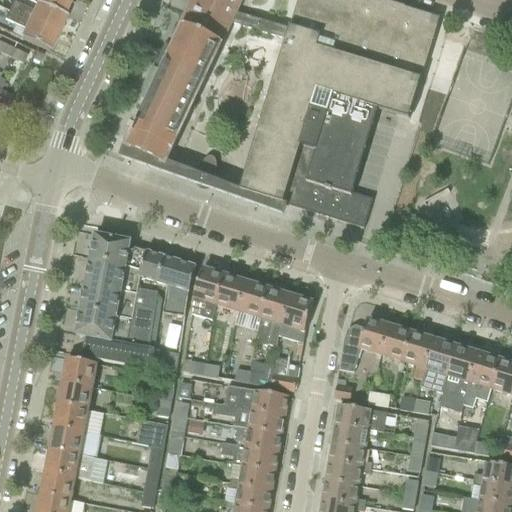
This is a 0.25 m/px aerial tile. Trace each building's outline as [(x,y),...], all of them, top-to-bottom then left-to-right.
[(36,0),(34,4),(37,5),(62,17),(62,16),(69,0),(36,0)] [(434,20),(435,19),(400,8),(401,7),(376,0),(298,0),(290,30),(236,14),(243,0),(192,0),(161,68),(164,70),(135,132),(134,132),(132,136),(133,137),(127,149),(165,167),(173,151),(172,151),(231,25),(240,28),(286,42),(240,193),(363,231),(372,201),(352,195),(353,192),(352,192),(357,176),(358,177),(358,175),(357,175),(362,160),(363,161),(363,160),(362,159),(367,144),(368,145),(368,143),(367,143),(371,129),(372,129),(373,127),(372,127),(376,112),(377,113),(378,111),(409,121),(428,61),(440,21),(434,20)] [(12,4),(8,12),(57,35),(65,18),(62,16),(62,17),(37,5),(33,14),(12,4)] [(57,35),(8,12),(4,21),(25,31),(21,40),(48,53),(57,35)] [(0,54),(10,59),(13,51),(0,44),(0,54)] [(13,51),(10,59),(23,65),(26,58),(13,51)] [(32,61),(39,64),(42,57),(35,54),(32,61)] [(0,81),(0,125),(12,101),(0,95),(0,89),(3,83),(0,81)] [(448,189),(424,202),(440,231),(464,218),(448,189)] [(94,237),(90,260),(140,270),(145,254),(129,249),(130,244),(114,241),(116,233),(98,230),(96,238),(94,237)] [(196,269),(145,254),(140,270),(137,279),(139,280),(167,288),(162,316),(183,319),(188,296),(196,269)] [(90,260),(85,286),(136,296),(139,280),(137,279),(140,270),(90,260)] [(193,300),(191,316),(211,322),(216,307),(224,278),(202,271),(196,290),(193,300)] [(216,307),(237,313),(246,285),(224,278),(216,307)] [(237,313),(259,320),(268,292),(246,285),(237,313)] [(85,286),(80,311),(152,325),(156,300),(136,296),(85,286)] [(268,292),(259,320),(257,329),(254,342),(277,349),(278,338),(290,299),(268,292)] [(313,306),(290,299),(278,338),(303,346),(305,335),(313,306)] [(152,325),(80,311),(75,337),(85,339),(81,359),(150,372),(150,370),(154,352),(154,351),(148,350),(152,325)] [(360,351),(380,358),(389,329),(367,322),(364,331),(355,329),(347,333),(344,343),(339,373),(353,376),(360,351)] [(380,358),(402,364),(411,335),(389,329),(380,358)] [(402,364),(425,371),(433,342),(411,335),(402,364)] [(441,395),(447,378),(455,349),(433,342),(425,371),(419,389),(441,395)] [(442,396),(439,409),(461,415),(462,408),(464,398),(465,396),(469,384),(477,356),(455,349),(447,378),(441,395),(442,396)] [(154,352),(150,370),(175,375),(179,357),(154,352)] [(464,398),(462,408),(463,408),(465,408),(473,411),(475,401),(476,401),(486,405),(488,399),(491,391),(499,362),(477,356),(469,384),(465,396),(464,398)] [(67,362),(63,384),(92,390),(96,367),(67,362)] [(491,391),(511,397),(511,366),(499,362),(491,391)] [(190,364),(188,375),(202,378),(204,366),(190,364)] [(204,366),(202,378),(217,380),(219,369),(204,366)] [(271,390),(294,394),(299,370),(275,366),(271,390)] [(236,372),(234,383),(247,385),(249,374),(236,372)] [(249,374),(247,385),(264,388),(266,377),(249,374)] [(63,384),(58,407),(87,412),(92,390),(63,384)] [(180,385),(178,400),(179,400),(180,400),(188,402),(191,387),(183,386),(181,385),(180,385)] [(162,388),(159,403),(169,405),(172,390),(162,388)] [(228,388),(224,408),(284,418),(288,399),(228,388)] [(336,389),(334,401),(350,404),(352,392),(336,389)] [(370,395),(368,406),(386,410),(388,398),(370,395)] [(400,400),(398,412),(412,414),(414,403),(400,400)] [(169,405),(159,403),(156,418),(166,419),(169,405)] [(414,403),(412,414),(426,417),(428,405),(414,403)] [(177,405),(174,419),(175,419),(186,421),(189,408),(177,405)] [(58,407),(54,429),(83,435),(87,412),(58,407)] [(233,429),(249,431),(281,437),(284,418),(224,408),(217,407),(215,416),(234,419),(233,429)] [(339,408),(335,427),(374,433),(376,434),(378,434),(383,435),(384,430),(387,416),(339,408)] [(172,432),(172,433),(184,435),(186,421),(175,419),(174,419),(172,432)] [(151,447),(150,448),(161,450),(165,428),(139,423),(136,444),(151,447)] [(189,423),(187,435),(187,436),(200,438),(202,426),(191,424),(190,423),(189,423)] [(416,426),(413,441),(424,443),(427,427),(416,426)] [(335,427),(332,446),(364,451),(366,441),(375,442),(376,439),(376,434),(374,433),(335,427)] [(54,429),(49,452),(79,458),(83,435),(54,429)] [(238,429),(235,443),(238,443),(237,449),(278,456),(281,437),(249,431),(238,429)] [(432,436),(430,448),(453,453),(456,440),(432,436)] [(497,460),(511,463),(511,440),(501,439),(497,460)] [(413,441),(410,459),(421,461),(424,443),(413,441)] [(170,442),(168,456),(169,457),(180,459),(182,444),(173,442),(171,442),(170,442)] [(461,442),(459,453),(473,456),(473,453),(474,449),(475,445),(461,442)] [(473,453),(473,456),(486,458),(487,455),(487,452),(488,447),(475,445),(474,449),(473,453)] [(235,460),(233,467),(274,475),(278,456),(237,449),(222,446),(220,457),(235,460)] [(332,446),(329,465),(370,472),(371,467),(362,465),(364,451),(332,446)] [(161,450),(150,448),(146,471),(157,473),(161,450)] [(49,452),(45,475),(74,480),(90,483),(103,486),(107,463),(94,461),(79,458),(49,452)] [(165,470),(165,471),(177,473),(177,472),(177,471),(180,459),(169,457),(168,456),(166,468),(165,470)] [(421,461),(410,459),(408,473),(419,475),(421,461)] [(428,460),(425,474),(436,476),(439,461),(428,460)] [(329,465),(326,483),(358,489),(360,475),(369,477),(370,472),(329,465)] [(474,477),(474,482),(511,488),(511,469),(486,465),(483,479),(474,477)] [(233,467),(230,486),(271,493),(274,475),(233,467)] [(425,474),(423,488),(434,490),(436,476),(425,474)] [(45,475),(41,497),(70,503),(74,480),(45,475)] [(145,479),(142,493),(152,495),(155,481),(145,479)] [(165,481),(163,494),(176,496),(178,483),(165,481)] [(406,482),(404,496),(415,498),(417,484),(406,482)] [(481,489),(479,503),(511,508),(511,504),(511,488),(474,482),(473,488),(481,489)] [(326,483),(322,502),(364,509),(364,504),(356,503),(358,489),(326,483)] [(227,504),(227,505),(267,511),(271,493),(230,486),(229,491),(238,493),(236,506),(227,504)] [(152,495),(142,493),(139,508),(150,510),(152,495)] [(173,511),(176,496),(163,494),(160,510),(173,511)] [(404,496),(401,511),(409,511),(412,511),(415,498),(404,496)] [(41,497),(37,511),(68,511),(70,503),(41,497)] [(422,497),(419,511),(421,511),(430,511),(432,499),(422,497)] [(460,511),(510,511),(511,508),(479,503),(463,500),(460,511)] [(322,502),(320,511),(364,511),(365,509),(322,502)]
